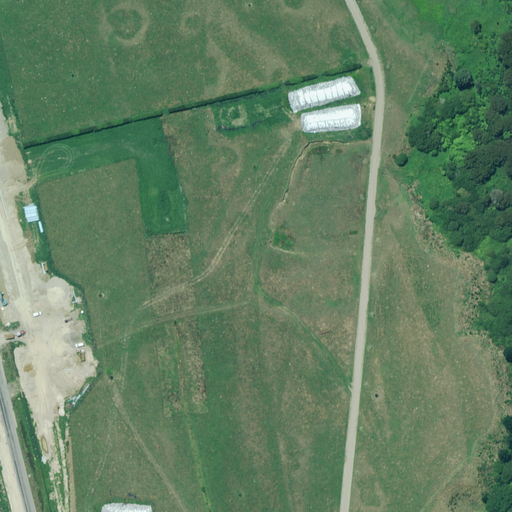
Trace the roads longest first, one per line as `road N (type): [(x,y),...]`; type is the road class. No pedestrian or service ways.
road 1 (track): [(344,511),(382,83),(349,0)]
road 2 (unclassified): [(13,347),(45,511)]
